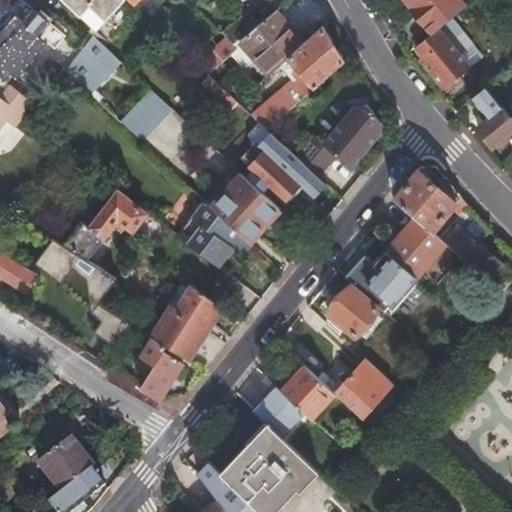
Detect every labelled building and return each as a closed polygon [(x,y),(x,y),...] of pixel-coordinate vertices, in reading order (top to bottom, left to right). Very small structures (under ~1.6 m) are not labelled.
[(62,0),(95,30),(106,19),(106,18),(122,0),(62,0)] [(450,19),(472,1),(471,0),(416,0),(410,5),(408,7),(430,35),(438,28),(450,19)] [(238,40),(269,73),(287,57),(304,42),(287,24),(274,10),(257,24),(238,40)] [(222,33),(226,37),(233,44),(238,40),(257,24),(246,12),(222,33)] [(66,34),(44,17),(33,29),(15,14),(0,32),(0,63),(17,77),(46,41),(55,47),(66,34)] [(430,35),(416,47),(423,56),(420,59),(447,92),(461,81),(457,77),(481,58),(450,19),(438,28),(430,35)] [(317,84),(343,60),(322,25),(304,42),(287,57),(296,66),(293,69),(298,75),(301,72),(315,86),(317,84)] [(83,47),(62,73),(86,94),(117,58),(103,45),(92,35),(82,47),(83,47)] [(218,55),(202,69),(208,74),(237,48),(233,44),(226,37),(213,49),(218,55)] [(209,75),(202,83),(232,109),(238,102),(209,75)] [(0,126),(6,120),(15,127),(17,125),(18,123),(35,103),(10,84),(0,97),(0,126)] [(511,118),(486,87),(473,98),(480,107),(475,111),(485,123),(478,128),(493,146),(511,131),(511,118)] [(173,110),(152,90),(122,125),(143,144),(173,110)] [(330,154),(336,159),(351,173),(387,132),(373,118),(362,117),(330,154)] [(327,184),(321,178),(300,159),(260,122),(250,134),(254,145),(242,157),(255,169),(247,177),(263,193),(271,184),(286,199),(289,197),(291,200),(302,188),(300,186),(301,184),(315,197),(327,184)] [(300,159),(321,178),(336,159),(330,154),(317,141),(300,159)] [(420,166),(395,197),(414,214),(433,230),(445,217),(451,222),(464,209),(469,204),(437,164),(420,166)] [(211,207),(249,242),(280,208),(263,193),(247,177),(242,173),(211,207)] [(121,231),(126,226),(133,232),(148,213),(118,190),(90,226),(81,219),(62,243),(88,259),(104,239),(114,225),(121,231)] [(205,202),(178,235),(218,265),(229,253),(236,258),(249,243),(249,242),(211,207),(205,202)] [(438,234),(446,241),(451,246),(477,267),(479,269),(487,276),(500,259),(490,251),(480,242),(459,224),(469,213),(464,209),(451,222),(438,234)] [(490,231),(469,213),(459,224),(480,242),(490,231)] [(386,249),(416,276),(420,272),(446,241),(438,234),(433,230),(414,214),(385,249),(386,249)] [(53,237),(35,262),(62,283),(101,321),(94,332),(114,346),(129,323),(99,304),(117,278),(88,259),(62,243),(53,237)] [(446,241),(420,272),(434,285),(454,262),(449,258),(453,253),(449,249),(451,246),(446,241)] [(140,245),(133,256),(139,261),(146,250),(140,245)] [(417,277),(416,276),(386,249),(374,263),(365,255),(346,276),(384,310),(391,302),(393,304),(415,280),(417,277)] [(23,265),(22,267),(0,253),(0,274),(27,292),(37,274),(23,265)] [(418,283),(415,280),(393,304),(391,302),(384,310),(390,315),(418,283)] [(172,307),(152,338),(166,347),(186,360),(222,307),(193,285),(177,310),(172,307)] [(330,314),(325,320),(339,333),(344,326),(355,335),(359,331),(376,312),(379,308),(351,285),(327,312),(330,314)] [(376,312),(359,331),(363,335),(380,315),(376,312)] [(154,365),(140,388),(159,401),(182,364),(163,352),(166,347),(152,338),(140,356),(154,365)] [(334,392),(361,417),(366,412),(381,395),(380,394),(392,382),(364,356),(352,370),(338,386),(321,370),(316,376),(334,392)] [(303,410),(311,417),(334,392),(316,376),(304,365),(281,390),(303,410)] [(265,391),(269,395),(277,386),(273,382),(265,391)] [(268,422),(281,434),(303,410),(281,390),(277,386),(269,395),(255,410),(268,422)] [(0,420),(8,413),(0,403),(0,420)] [(311,417),(303,410),(281,434),(290,443),(312,419),(311,417)] [(261,511),(274,511),(292,494),(298,488),(301,491),(321,471),(290,443),(281,434),(268,422),(243,446),(219,472),(261,511)] [(91,468),(94,467),(71,437),(39,461),(62,491),(91,468)] [(227,511),(261,511),(219,472),(208,461),(196,473),(217,498),(227,511)] [(62,491),(48,502),(55,511),(72,511),(78,508),(83,504),(94,496),(94,495),(105,486),(91,468),(62,491)] [(227,511),(217,498),(213,502),(208,496),(201,503),(206,509),(201,511),(227,511)] [(55,511),(48,502),(36,511),(35,511),(55,511)] [(195,511),(201,511),(206,509),(201,503),(193,510),(195,511)]
